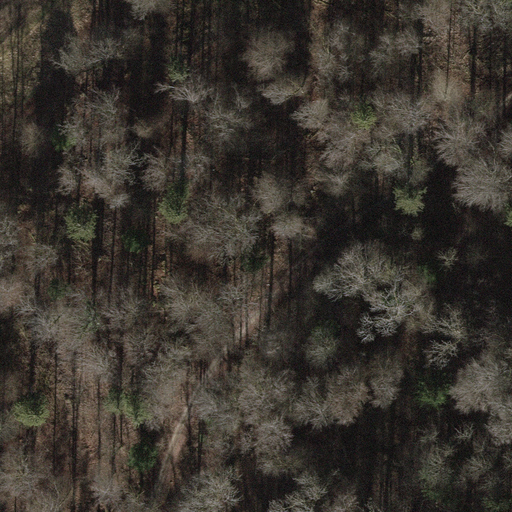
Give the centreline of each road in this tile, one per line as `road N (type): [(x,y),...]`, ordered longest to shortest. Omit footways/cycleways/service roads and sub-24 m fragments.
road 1 (track): [(154,511),(205,380),(268,298),(511,99)]
road 2 (track): [(131,0),(0,141)]
